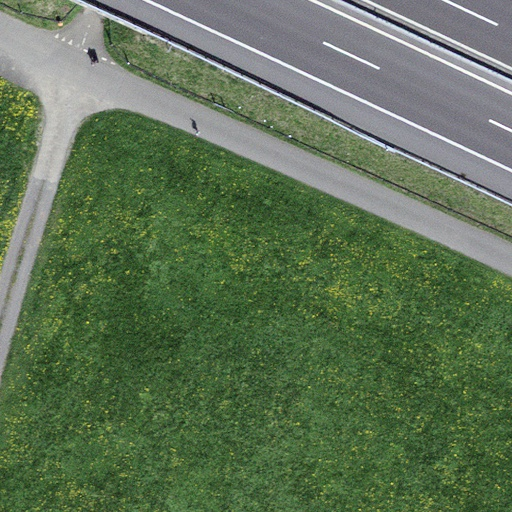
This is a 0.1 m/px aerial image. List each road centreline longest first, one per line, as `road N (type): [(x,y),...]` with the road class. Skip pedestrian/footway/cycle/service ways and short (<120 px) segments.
road 1 (unclassified): [(80,65),(511,266)]
road 2 (motorway): [(229,0),(511,130)]
road 3 (track): [(0,341),(80,65)]
